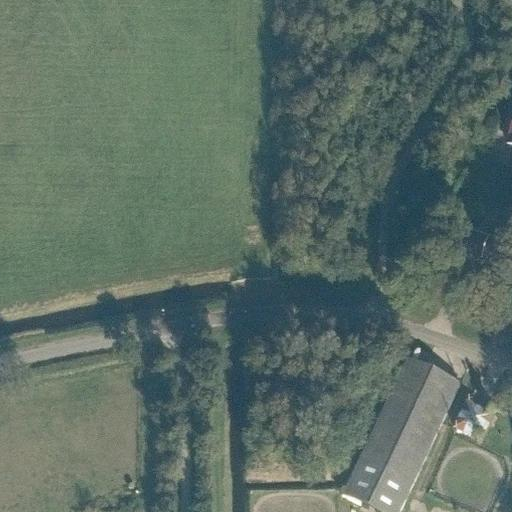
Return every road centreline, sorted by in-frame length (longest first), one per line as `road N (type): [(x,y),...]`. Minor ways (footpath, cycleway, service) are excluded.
road 1 (unclassified): [(511,367),(375,320),(299,312),(216,320),(0,363)]
road 2 (track): [(141,335),(145,511)]
